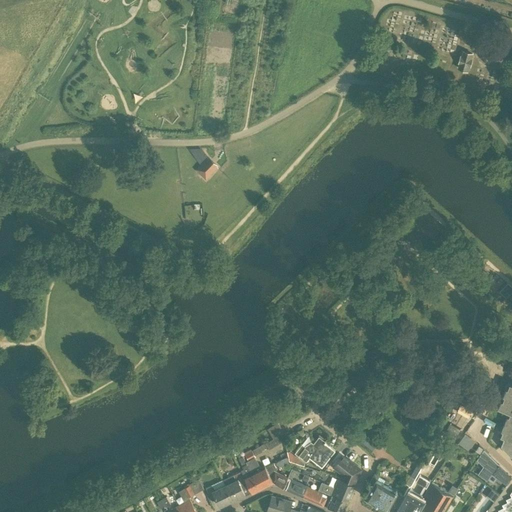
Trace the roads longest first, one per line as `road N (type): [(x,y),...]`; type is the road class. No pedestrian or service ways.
road 1 (residential): [(348,511),(371,463),(301,393)]
road 2 (residential): [(222,511),(266,488),(331,511)]
